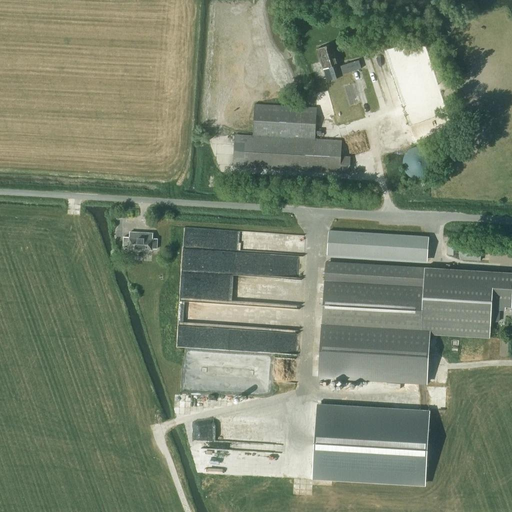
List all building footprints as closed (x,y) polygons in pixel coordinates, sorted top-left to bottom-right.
[(351,23),(350,30),(360,32),(361,25),(351,23)] [(332,44),(316,49),(323,70),(339,64),(332,44)] [(349,173),(350,157),(341,156),(341,141),(315,139),(316,107),(254,104),(253,136),(235,135),(233,166),(349,173)] [(422,177),(424,177),(426,176),(428,175),(429,174),(431,173),(432,171),(434,169),(434,167),(435,165),(436,163),(436,161),(436,159),(436,157),(435,155),(434,153),(433,151),(432,150),(430,148),(429,147),(427,146),(425,145),(423,144),(421,144),(419,144),(417,144),(415,144),(413,145),(411,146),(409,147),(407,148),(406,150),(405,151),(404,153),(403,155),(402,157),(402,159),(402,161),(402,163),(402,165),(403,167),(404,169),(405,171),(407,172),(408,174),(410,175),(412,176),(414,177),(416,177),(418,178),(420,178),(422,177)] [(280,253),(281,230),(185,226),(184,249),(237,252),(237,251),(280,253)] [(429,236),(329,230),(327,257),(427,263),(429,236)] [(156,249),(157,238),(153,238),(153,233),(130,232),(129,237),(124,237),(123,247),(128,248),(128,249),(152,250),(152,249),(156,249)] [(482,245),(448,243),(447,254),(459,255),(461,260),(480,261),(482,245)] [(326,261),(319,375),(425,381),(428,334),(490,338),(491,309),(505,310),(505,307),(511,307),(511,311),(511,313),(511,272),(447,269),(426,267),(326,261)] [(188,308),(186,330),(287,338),(289,316),(243,312),(244,301),(190,296),(190,302),(196,303),(195,309),(188,308)] [(317,405),(313,465),(424,472),(428,412),(317,405)] [(201,464),(267,465),(267,448),(202,447),(201,464)]
